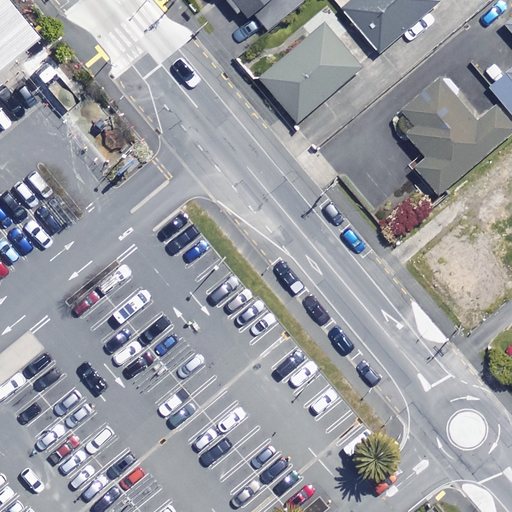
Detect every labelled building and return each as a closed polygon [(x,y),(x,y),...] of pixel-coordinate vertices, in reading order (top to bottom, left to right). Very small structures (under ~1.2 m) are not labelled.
[(0,0),(0,55),(37,25),(15,0),(0,0)] [(225,0),(246,24),(256,16),(270,32),(308,0),(225,0)] [(443,3),(440,0),(357,0),(345,10),(383,55),(443,3)] [(511,20),(508,24),(511,28),(511,70),(493,88),(511,108),(511,20)] [(365,70),(329,26),(265,79),(301,122),(365,70)] [(479,125),(444,82),(399,119),(452,185),(511,135),(511,124),(499,108),(479,125)] [(511,277),(511,201),(486,223),(510,251),(498,262),(511,277)]
